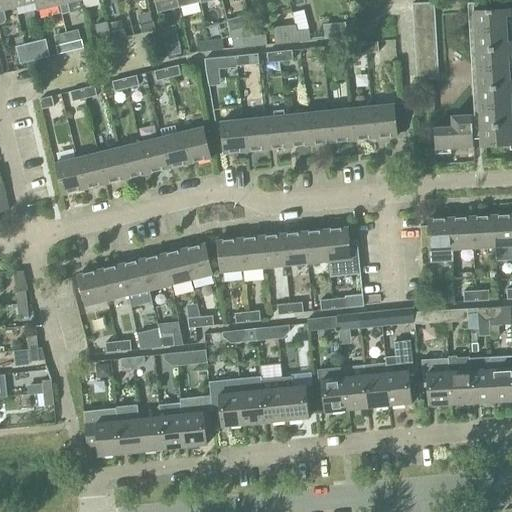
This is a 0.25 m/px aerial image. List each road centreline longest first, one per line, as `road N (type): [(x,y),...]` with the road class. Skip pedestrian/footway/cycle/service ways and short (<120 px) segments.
road 1 (residential): [(35,235),(231,191),(267,206),(511,179)]
road 2 (residential): [(511,436),(109,475),(92,481),(95,511)]
road 3 (residential): [(225,511),(412,496)]
road 4 (residential): [(72,418),(35,235)]
road 5 (residential): [(35,235),(0,95)]
